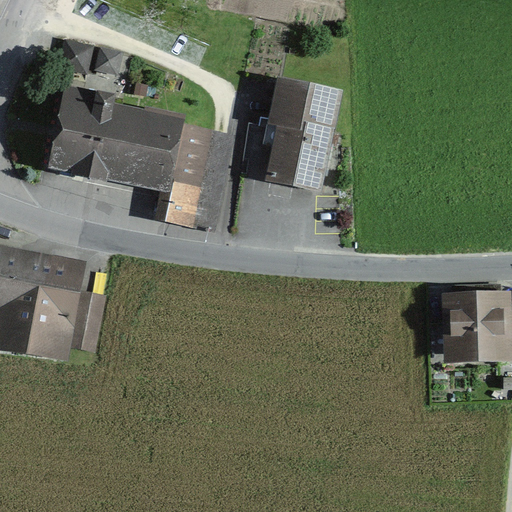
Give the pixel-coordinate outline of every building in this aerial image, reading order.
[(64,41),(58,65),(84,72),(90,48),(64,41)] [(121,53),(98,48),(93,74),(116,78),(121,53)] [(269,179),(322,190),(343,91),(278,78),(267,128),(279,131),(269,179)] [(189,126),(191,123),(66,92),(48,167),(173,197),(189,126)] [(173,197),(167,222),(190,227),(212,132),(189,126),(173,197)] [(87,263),(0,246),(0,350),(68,363),(87,263)] [(85,294),(72,348),(86,351),(99,297),(85,294)] [(511,337),(510,295),(441,297),(444,368),(511,365),(511,337)]
